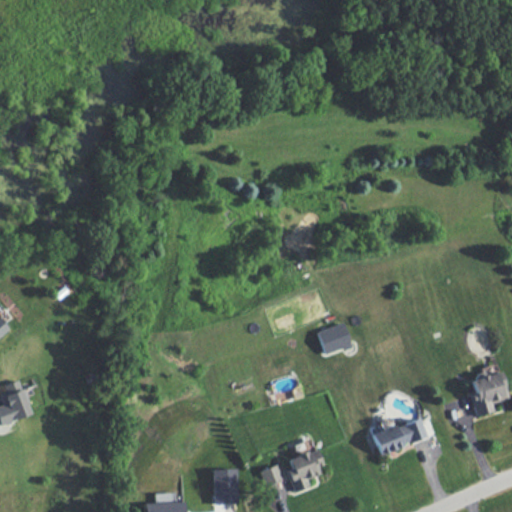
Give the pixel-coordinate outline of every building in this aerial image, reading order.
[(348,346),(341,322),(314,330),(322,354),(348,346)] [(468,380),(471,393),(467,394),(472,415),(491,411),(489,403),(504,399),(496,363),(474,368),(477,377),(468,380)] [(0,386),(0,423),(28,413),(16,381),(0,386)] [(375,453),(424,439),(418,418),(369,432),(375,453)] [(256,471),(262,485),(279,478),(273,464),(256,471)] [(209,469),(210,503),(234,503),(233,468),(209,469)] [(141,511),(186,511),(187,511),(182,511),(182,501),(174,501),(173,492),(152,493),(152,502),(141,502),(141,511)]
